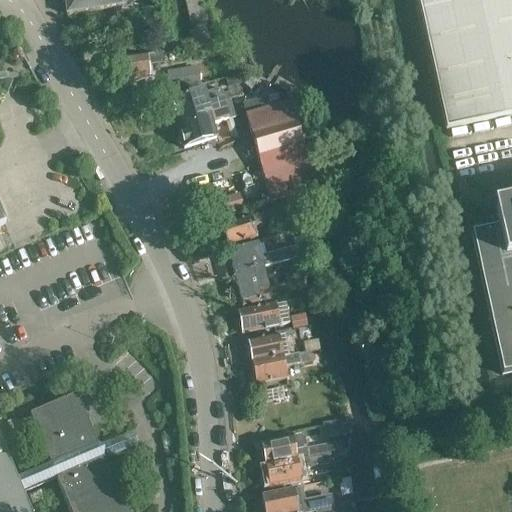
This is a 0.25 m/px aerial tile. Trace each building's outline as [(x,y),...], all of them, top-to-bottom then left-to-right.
[(122,0),(64,0),(66,16),(123,10),(122,0)] [(187,0),(182,1),(185,13),(190,33),(188,33),(192,51),(213,46),(205,9),(203,0),(187,0)] [(511,0),(417,0),(446,131),(511,116),(511,0)] [(147,68),(159,66),(158,56),(114,62),(117,86),(148,82),(147,68)] [(154,79),(157,95),(181,91),(178,75),(154,79)] [(173,118),(176,127),(224,113),(221,104),(206,108),(202,95),(170,104),(170,106),(168,110),(170,116),(173,118)] [(245,118),(262,177),(270,204),(317,190),(309,163),(307,163),(290,104),(245,118)] [(224,113),(176,127),(179,137),(177,140),(179,146),(183,148),(183,150),(215,141),(211,127),(227,122),(224,113)] [(211,204),(216,220),(243,212),(238,196),(211,204)] [(281,213),(285,231),(315,225),(312,207),(281,213)] [(511,207),(498,210),(502,228),(470,235),(502,378),(511,375),(511,207)] [(221,228),(228,250),(257,241),(253,229),(272,223),(269,213),(221,228)] [(229,253),(235,278),(264,271),(263,269),(298,259),(295,248),(260,257),(257,246),(229,253)] [(300,272),(297,263),(282,266),(285,276),(300,272)] [(264,271),(235,278),(242,309),(261,304),(258,293),(269,290),(264,271)] [(238,313),(243,336),(280,328),(275,306),(238,313)] [(249,355),(251,365),(312,354),(311,346),(296,349),(288,350),(285,337),(279,338),(279,337),(247,343),(247,346),(245,349),(246,353),(249,355)] [(312,354),(251,365),(253,375),(251,377),(251,382),(254,384),(255,387),(287,381),(285,369),(300,366),(314,363),(312,354)] [(137,432),(105,445),(111,458),(142,445),(139,438),(137,432)] [(263,458),(265,468),(329,456),(342,454),(340,443),(306,448),(304,437),(260,445),(261,448),(259,451),(260,457),(263,458)] [(0,511),(27,511),(21,496),(15,483),(0,447),(0,511)] [(329,456),(265,468),(267,478),(265,480),(266,486),(269,488),(270,491),(300,485),(297,471),(330,464),(329,456)] [(50,468),(15,483),(21,496),(56,481),(50,468)] [(302,511),(299,493),(262,499),(264,511),(302,511)] [(340,511),(340,496),(307,497),(307,511),(340,511)]
